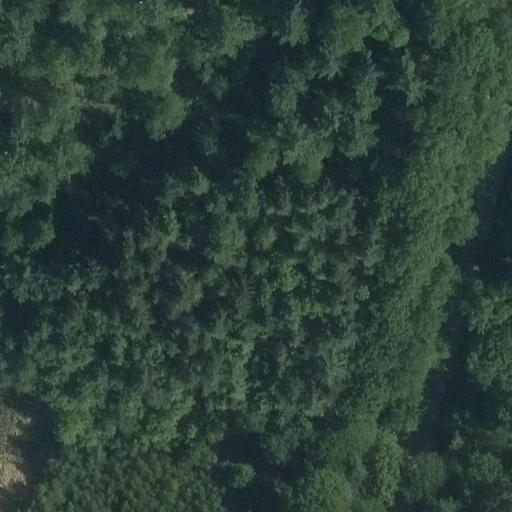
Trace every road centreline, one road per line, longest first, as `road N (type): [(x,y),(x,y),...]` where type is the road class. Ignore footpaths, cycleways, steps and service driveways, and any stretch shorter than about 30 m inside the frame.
road 1 (track): [(323,506),(463,0)]
road 2 (tertiary): [(400,511),(511,106)]
road 3 (track): [(0,366),(230,454),(323,506)]
